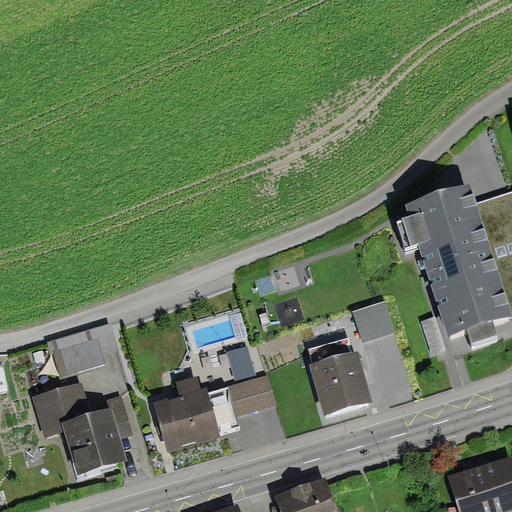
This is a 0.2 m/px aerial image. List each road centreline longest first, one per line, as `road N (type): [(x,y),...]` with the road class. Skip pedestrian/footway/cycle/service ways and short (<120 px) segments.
road 1 (track): [(511,84),(393,197),(175,288),(0,341)]
road 2 (tertiary): [(511,397),(138,511)]
